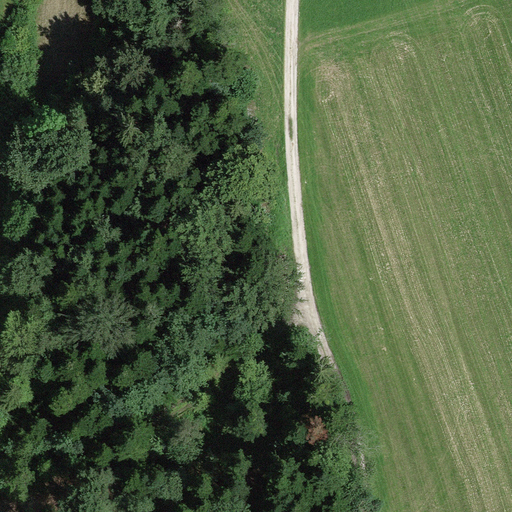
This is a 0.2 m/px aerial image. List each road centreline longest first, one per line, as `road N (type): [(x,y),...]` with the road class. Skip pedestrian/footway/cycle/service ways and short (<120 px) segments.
road 1 (track): [(293,0),(300,268)]
road 2 (track): [(300,268),(358,511)]
